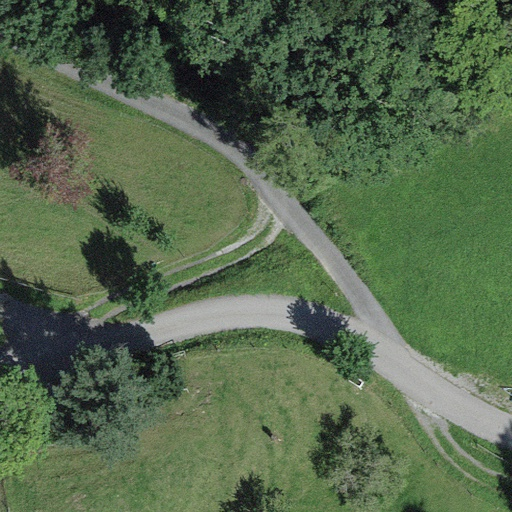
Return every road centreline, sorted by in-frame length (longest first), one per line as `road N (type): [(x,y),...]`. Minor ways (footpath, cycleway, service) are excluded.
road 1 (track): [(0,27),(246,157),(310,231),(415,381)]
road 2 (track): [(511,433),(326,327),(270,313),(151,333),(0,383)]
road 3 (track): [(34,371),(115,302),(250,247),(267,230),(280,196)]
road 4 (track): [(511,487),(496,484),(415,381)]
